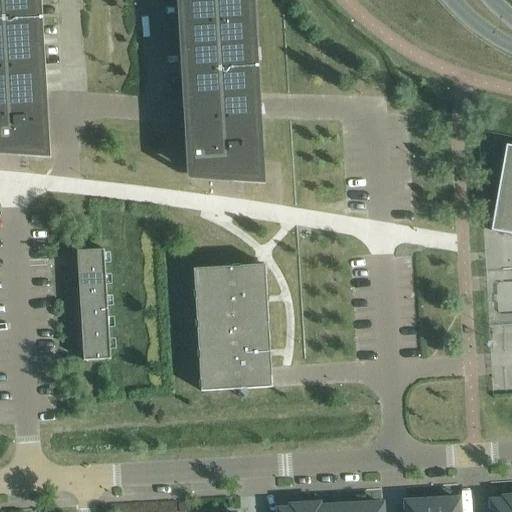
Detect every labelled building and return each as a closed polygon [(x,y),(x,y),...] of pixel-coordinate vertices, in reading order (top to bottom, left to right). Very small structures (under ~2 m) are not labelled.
[(36,0),(0,0),(0,137),(45,139),(36,0)] [(249,0),(182,0),(192,167),(259,170),(249,0)] [(511,146),(506,145),(490,231),(511,235),(511,146)] [(79,273),(106,271),(104,249),(78,251),(79,273)] [(194,269),(201,391),(272,387),(266,275),(265,275),(265,265),(254,266),(194,269)] [(80,295),(107,293),(106,271),(79,273),(80,295)] [(81,317),(108,315),(107,293),(80,295),(81,317)] [(83,339),(109,337),(108,315),(81,317),(83,339)] [(109,337),(83,339),(84,361),(111,359),(109,337)] [(511,511),(511,496),(506,497),(506,496),(504,496),(504,497),(491,498),(492,511),(511,511)] [(433,498),(432,498),(432,511),(458,511),(458,497),(445,498),(445,497),(443,497),(443,498),(433,498)] [(406,511),(432,511),(432,498),(431,498),(421,499),(419,499),(406,500),(406,511)] [(356,502),(355,502),(355,511),(381,511),(381,501),(369,502),(366,502),(356,503),(356,502)] [(332,507),(330,507),(330,511),(355,511),(355,502),(354,502),(354,503),(344,503),(342,503),(342,507),(332,507)]
